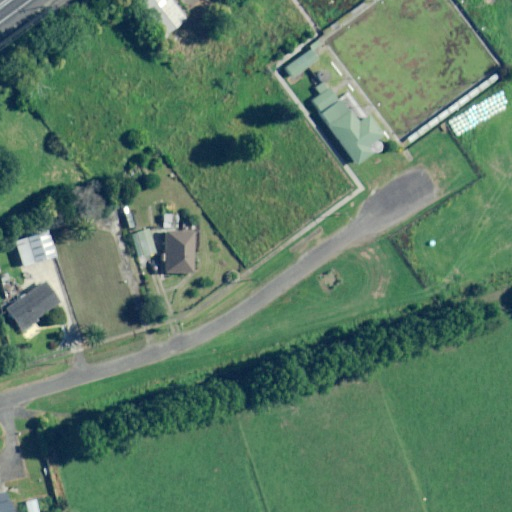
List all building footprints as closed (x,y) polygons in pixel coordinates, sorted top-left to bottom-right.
[(150,0),(107,0),(141,42),(167,21),(150,0)] [(190,59),(182,51),(168,64),(176,72),(190,59)] [(314,61),(307,51),(282,69),(289,79),(314,61)] [(330,80),(322,69),(313,75),(320,86),(330,80)] [(371,143),(336,97),(305,121),(340,166),(371,143)] [(175,228),(176,215),(160,215),(160,228),(175,228)] [(154,253),(144,229),(132,234),(141,258),(154,253)] [(52,257),(44,232),(12,242),(19,267),(52,257)] [(190,274),(190,233),(162,232),(161,273),(190,274)] [(56,304),(41,283),(2,310),(16,331),(56,304)] [(36,511),(33,500),(22,503),(24,511),(36,511)]
